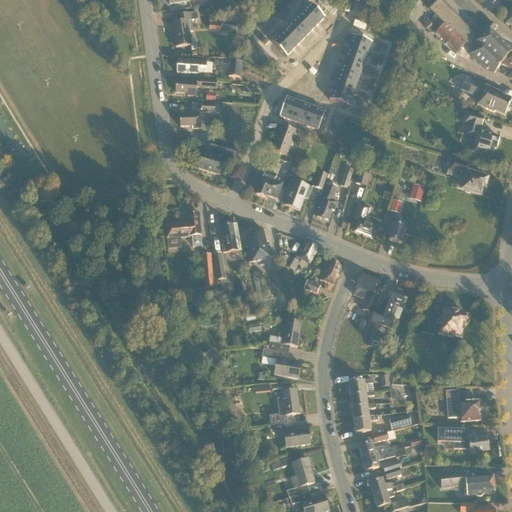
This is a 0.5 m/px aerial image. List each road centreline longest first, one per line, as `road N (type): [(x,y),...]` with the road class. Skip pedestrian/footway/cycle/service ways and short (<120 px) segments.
road 1 (trunk): [(150,511),(0,270)]
road 2 (residential): [(350,511),(327,431),(322,366),(356,255)]
road 3 (residential): [(230,203),(269,100),(368,0)]
road 4 (tertiary): [(230,203),(190,185),(168,160),(143,0)]
road 5 (unclassified): [(110,511),(0,333)]
road 6 (tertiary): [(507,285),(407,273),(356,255)]
road 7 (tertiary): [(356,255),(230,203)]
road 8 (tertiary): [(511,412),(507,285)]
